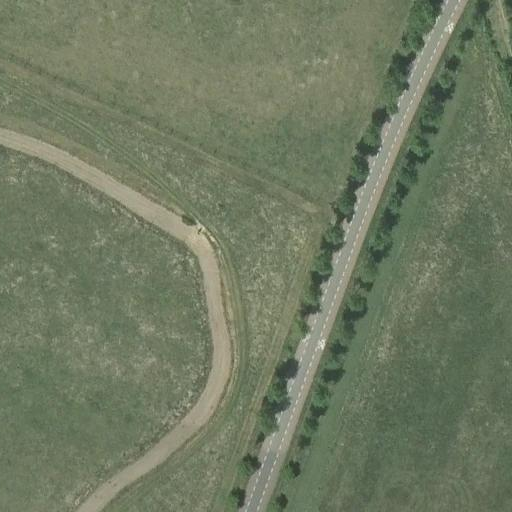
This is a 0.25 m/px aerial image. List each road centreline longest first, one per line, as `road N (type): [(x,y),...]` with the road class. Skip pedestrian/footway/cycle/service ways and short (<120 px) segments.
road 1 (track): [(0,77),(128,151),(187,199),(227,247),(243,296),(245,371),(231,411),(130,511)]
road 2 (secondary): [(250,511),(392,130),(454,0)]
